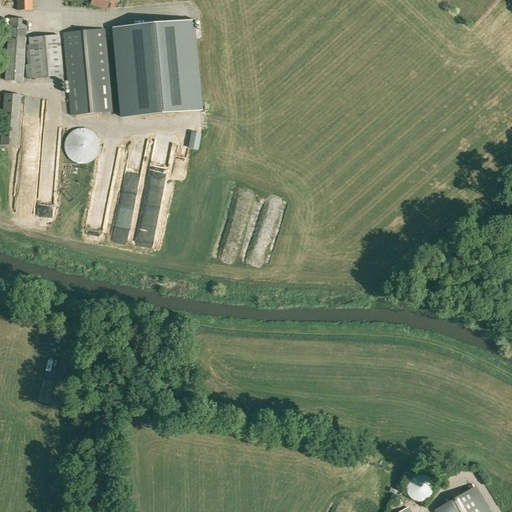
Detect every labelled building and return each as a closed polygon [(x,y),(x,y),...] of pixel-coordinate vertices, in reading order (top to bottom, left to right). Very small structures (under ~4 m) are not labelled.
[(32,10),(31,0),(17,0),(18,11),(32,10)] [(26,20),(10,19),(5,80),(22,81),(26,20)] [(201,111),(192,22),(114,29),(122,118),(201,111)] [(112,112),(104,30),(64,34),(71,116),(112,112)] [(61,49),(59,36),(29,38),(30,45),(27,46),(28,52),(27,52),(28,65),(26,65),(27,79),(63,76),(60,49),(61,49)] [(21,96),(4,94),(0,145),(17,146),(21,96)] [(54,405),(60,384),(44,380),(42,387),(44,387),(41,402),(54,405)] [(487,511),(474,488),(435,511),(487,511)] [(393,505),(396,509),(406,502),(403,498),(393,505)]
